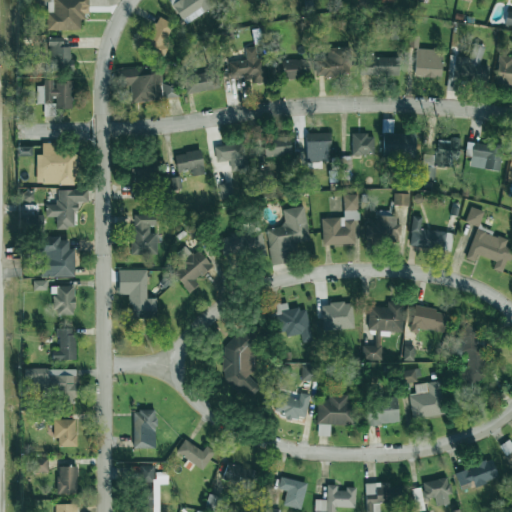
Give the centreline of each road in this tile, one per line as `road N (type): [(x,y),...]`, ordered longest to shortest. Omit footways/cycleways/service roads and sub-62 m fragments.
road 1 (residential): [(104,511),(101,70),(130,0)]
road 2 (residential): [(511,115),(379,103),(18,132)]
road 3 (residential): [(511,312),(450,281),(344,270),(281,279),(215,305),(164,364),(103,364)]
road 4 (residential): [(511,407),(451,442),(409,453),(320,452),(222,421),(164,364)]
